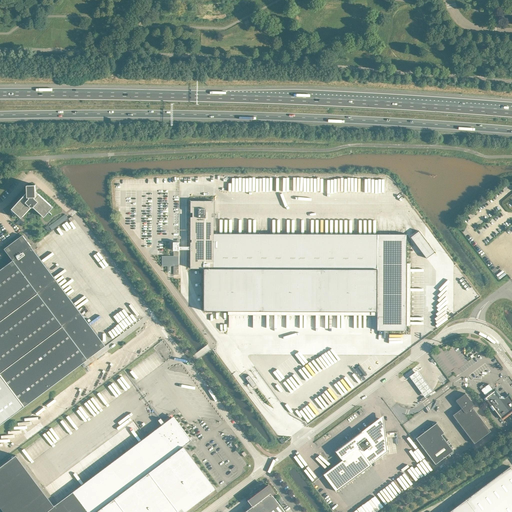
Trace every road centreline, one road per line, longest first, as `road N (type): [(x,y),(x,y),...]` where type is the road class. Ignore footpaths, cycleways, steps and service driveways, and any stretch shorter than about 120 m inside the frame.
road 1 (unclassified): [(0,50),(511,81)]
road 2 (unclassified): [(511,156),(352,145),(0,159)]
road 3 (motorway): [(511,112),(0,93)]
road 4 (motorway): [(0,115),(230,115),(511,129)]
road 5 (unknown): [(415,338),(412,220),(401,203),(207,189),(122,195)]
road 6 (unclassified): [(264,468),(442,335),(475,328)]
road 7 (unclassified): [(264,468),(167,337)]
road 8 (unknown): [(415,338),(342,386),(283,396)]
